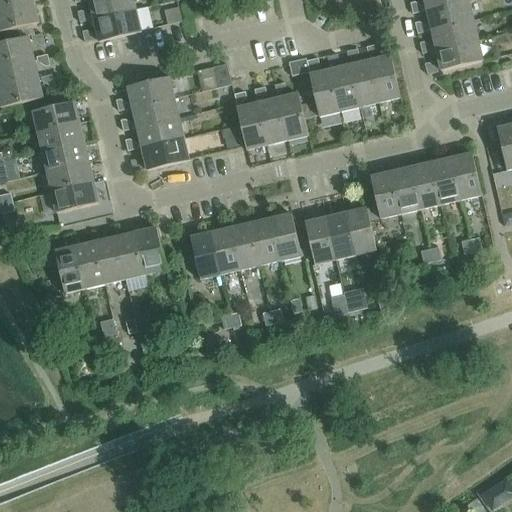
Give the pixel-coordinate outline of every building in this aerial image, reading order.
[(0,0),(0,11),(34,4),(33,0),(0,0)] [(92,0),(89,1),(94,21),(136,11),(133,0),(92,0)] [(423,0),(427,12),(469,2),(468,0),(423,0)] [(427,12),(431,32),(474,22),(469,2),(427,12)] [(410,4),(413,15),(424,13),(423,8),(415,3),(410,4)] [(0,44),(21,40),(18,29),(39,25),(34,4),(0,11),(0,44)] [(136,11),(94,21),(99,42),(141,32),(136,11)] [(77,13),(80,24),(91,21),(90,17),(82,12),(77,13)] [(166,30),(180,26),(177,12),(162,15),(166,30)] [(431,32),(436,52),(478,42),(474,22),(431,32)] [(415,24),(418,35),(429,32),(428,28),(420,23),(415,24)] [(82,33),(85,44),(93,42),(96,41),(95,37),(87,32),(82,33)] [(31,38),(32,42),(40,47),(45,46),(42,35),(31,38)] [(0,44),(0,66),(34,59),(29,38),(21,40),(0,44)] [(478,42),(436,52),(441,73),(483,63),(478,42)] [(424,43),(420,44),(422,55),(433,52),(432,48),(424,43)] [(379,50),(377,46),(367,48),(369,59),(374,58),(379,50)] [(347,53),(349,64),(354,63),(359,55),(358,51),(347,53)] [(327,58),(329,69),(334,68),(339,60),(338,55),(327,58)] [(36,59),(37,63),(45,68),(50,67),(47,56),(36,59)] [(391,57),(370,62),(380,104),(401,99),(391,57)] [(0,66),(0,87),(38,79),(34,59),(0,66)] [(310,74),(307,62),(306,60),(289,64),(292,78),(310,74)] [(307,62),(310,73),(314,72),(319,64),(318,60),(307,62)] [(370,62),(350,67),(360,109),(380,104),(370,62)] [(425,65),(427,76),(438,73),(437,69),(429,64),(425,65)] [(228,71),(227,66),(213,69),(218,91),(232,88),(228,71)] [(350,67),(330,71),(340,114),(360,109),(350,67)] [(340,114),(330,71),(309,76),(315,103),(319,119),(340,114)] [(200,94),(215,91),(212,73),(197,75),(200,94)] [(54,87),(52,76),(41,79),(42,83),(50,88),(54,87)] [(38,79),(0,87),(0,106),(1,110),(43,100),(38,79)] [(127,89),(132,110),(175,100),(170,79),(127,89)] [(274,87),(277,97),(281,96),(286,88),(285,84),(274,87)] [(254,91),(257,102),(261,101),(266,93),(265,89),(254,91)] [(234,96),(237,107),(241,106),(246,98),(245,93),(234,96)] [(298,95),(277,100),(287,142),(308,137),(298,95)] [(132,110),(137,129),(179,120),(175,100),(132,110)] [(277,100),(258,105),(268,147),(287,142),(277,100)] [(116,102),(119,113),(130,110),(129,106),(121,101),(116,102)] [(33,113),(38,134),(80,125),(75,104),(33,113)] [(268,147),(258,105),(237,110),(246,148),(247,152),(268,147)] [(137,129),(142,149),(184,139),(179,120),(137,129)] [(125,121),(121,122),(123,133),(134,130),(133,126),(125,121)] [(38,134),(42,154),(85,144),(80,125),(38,134)] [(511,170),(511,126),(497,130),(507,172),(511,170)] [(184,139),(142,149),(146,170),(148,170),(189,160),(184,139)] [(125,142),(128,153),(139,150),(138,146),(130,141),(125,142)] [(42,154),(47,174),(89,164),(85,144),(42,154)] [(472,155),(451,160),(461,202),(482,197),(472,155)] [(451,160),(431,164),(441,207),(461,202),(451,160)] [(130,162),(133,173),(144,170),(143,166),(134,161),(130,162)] [(47,174),(51,194),(94,184),(89,164),(47,174)] [(431,164),(411,169),(421,211),(441,207),(431,164)] [(411,169),(392,174),(401,216),(421,211),(411,169)] [(401,216),(392,174),(371,178),(381,221),(401,216)] [(94,184),(51,194),(56,215),(99,205),(94,184)] [(0,200),(0,213),(13,208),(8,197),(0,200)] [(367,210),(346,215),(356,257),(377,252),(367,210)] [(292,215),(271,220),(281,263),(302,258),(292,215)] [(346,215),(326,219),(336,262),(356,257),(346,215)] [(336,262),(326,219),(305,224),(315,266),(336,262)] [(271,220),(251,225),(261,267),(281,263),(271,220)] [(251,225),(231,230),(241,272),(261,267),(251,225)] [(156,229),(135,234),(145,277),(166,272),(156,229)] [(231,230),(211,234),(221,277),(241,272),(231,230)] [(135,234),(116,239),(125,281),(145,277),(135,234)] [(221,277),(211,234),(190,239),(200,281),(221,277)] [(116,239),(96,244),(106,286),(125,281),(116,239)] [(96,244),(76,248),(86,290),(106,286),(96,244)] [(479,245),(458,247),(459,260),(480,258),(479,245)] [(86,290),(76,248),(55,253),(65,295),(86,290)] [(437,253),(420,255),(422,272),(439,270),(437,253)] [(279,313),(262,318),(266,333),(283,328),(279,313)] [(493,491),(483,497),(492,511),(502,505),(493,491)]
